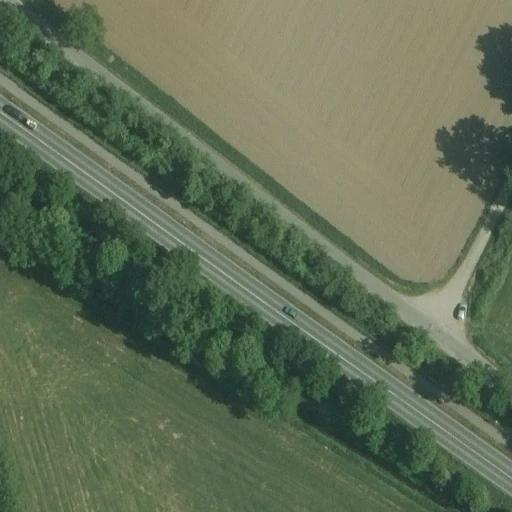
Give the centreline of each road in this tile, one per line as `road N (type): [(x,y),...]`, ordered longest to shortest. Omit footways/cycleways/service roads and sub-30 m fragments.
road 1 (unclassified): [(511,386),(10,0)]
road 2 (secondary): [(511,485),(0,118)]
road 3 (track): [(511,185),(433,329)]
